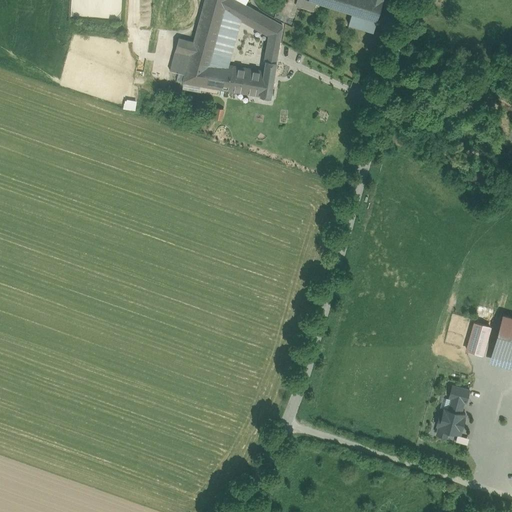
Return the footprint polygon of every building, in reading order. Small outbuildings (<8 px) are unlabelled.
[(200,3),(199,0),(156,0),(156,3),(155,8),(156,13),(157,17),(160,21),(163,25),(167,28),(171,29),(176,30),(180,30),(185,29),(190,28),(193,25),(197,21),(199,17),(200,13),(201,8),(200,3)] [(225,12),(228,0),(205,0),(194,42),(193,45),(214,52),(225,12)] [(266,53),(278,55),(282,26),(246,5),(236,0),(228,0),(225,12),(242,21),(268,36),(266,53)] [(314,11),(316,2),(308,0),(303,0),(301,7),(314,11)] [(308,0),(316,2),(352,13),(377,21),(383,0),(308,0)] [(225,12),(214,52),(212,60),(211,64),(229,67),(242,21),(225,12)] [(373,33),(377,21),(352,13),(349,25),(373,33)] [(167,31),(151,28),(147,53),(155,55),(158,39),(165,41),(167,31)] [(179,74),(185,75),(191,53),(193,45),(194,42),(179,38),(169,72),(179,74)] [(162,56),(165,41),(158,39),(155,55),(162,56)] [(191,53),(212,60),(214,52),(193,45),(191,53)] [(228,91),(232,67),(229,67),(211,64),(212,60),(191,53),(185,75),(182,84),(184,84),(219,90),(228,91)] [(264,59),(277,62),(278,55),(266,53),(264,59)] [(260,97),(271,99),(277,62),(264,59),(264,61),(266,62),(264,73),(260,97)] [(154,62),(146,60),(142,76),(151,78),(154,62)] [(161,63),(154,62),(151,78),(158,79),(161,63)] [(260,97),(264,73),(232,67),(228,91),(260,97)] [(182,84),(185,75),(179,74),(176,82),(182,84)] [(218,97),(219,90),(184,84),(182,91),(218,97)] [(136,110),(137,100),(125,98),(124,108),(136,110)] [(224,111),(217,109),(215,119),(221,121),(224,111)] [(511,366),(511,317),(503,315),(489,360),(511,366)] [(467,350),(485,354),(492,324),(474,320),(467,350)] [(450,430),(461,433),(473,387),(452,382),(446,406),(442,405),(437,425),(439,425),(437,433),(448,436),(450,430)] [(451,430),(449,436),(456,439),(459,433),(451,430)] [(459,434),(457,440),(468,443),(470,437),(459,434)]
